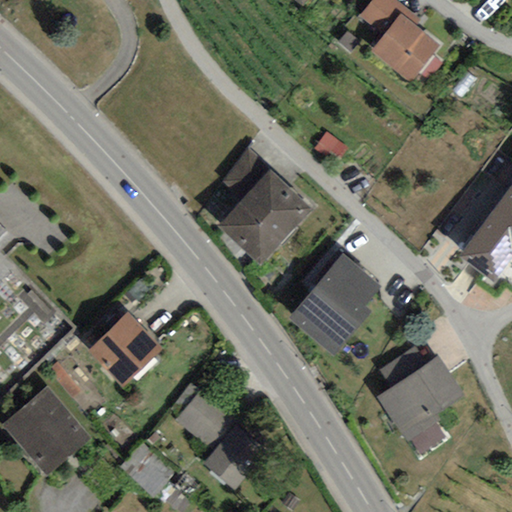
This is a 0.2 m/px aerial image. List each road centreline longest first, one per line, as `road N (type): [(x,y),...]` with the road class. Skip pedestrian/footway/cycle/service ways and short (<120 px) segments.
road 1 (primary): [(371,511),(201,264),(0,49)]
road 2 (residential): [(166,0),(203,59),(411,260),(465,336)]
